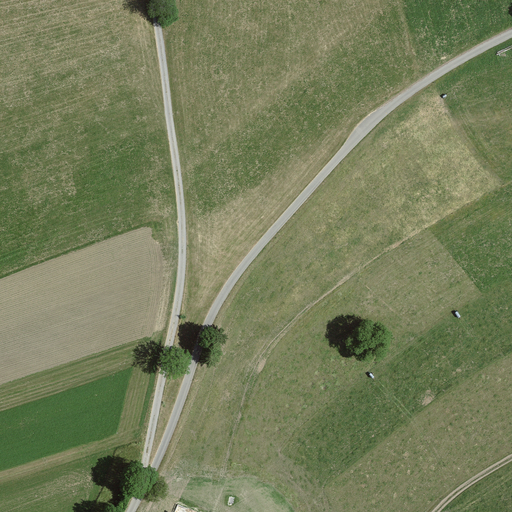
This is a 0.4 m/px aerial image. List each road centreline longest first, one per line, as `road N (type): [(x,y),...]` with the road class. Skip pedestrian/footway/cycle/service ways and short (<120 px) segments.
road 1 (unclassified): [(511,33),(370,123),(247,264),(212,319),(130,511)]
road 2 (track): [(144,484),(182,282),(155,0)]
